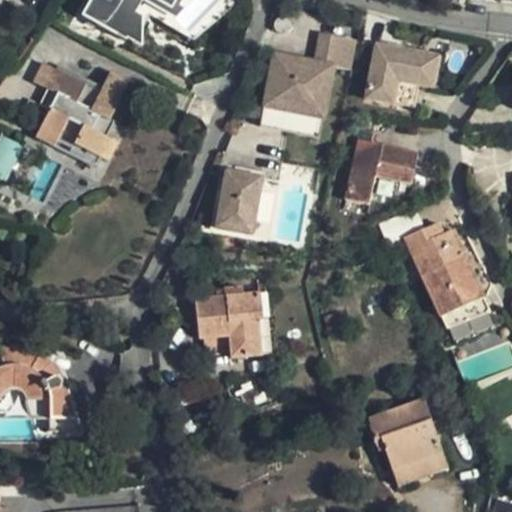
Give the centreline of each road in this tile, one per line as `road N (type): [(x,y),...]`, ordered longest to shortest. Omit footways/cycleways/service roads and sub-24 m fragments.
road 1 (residential): [(272,0),(154,274),(131,301)]
road 2 (unknown): [(511,31),(463,106),(452,143),(464,193),(511,299)]
road 3 (residential): [(131,301),(155,399),(155,460),(177,511)]
road 4 (residential): [(341,0),(511,31)]
road 5 (residential): [(131,301),(0,312)]
